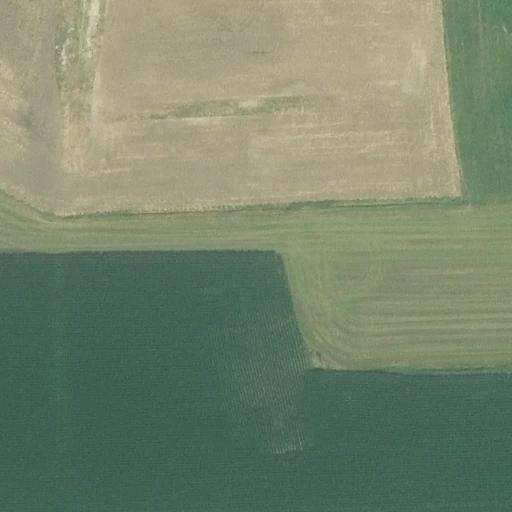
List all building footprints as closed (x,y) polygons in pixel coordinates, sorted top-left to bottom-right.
[(217,22),(218,0),(173,0),(172,18),(217,22)] [(218,0),(217,22),(261,26),(263,0),(218,0)] [(265,68),(422,85),(429,24),(302,11),(300,26),(270,22),(265,68)] [(78,42),(88,20),(79,16),(70,39),(78,42)] [(162,20),(152,19),(150,41),(160,42),(162,20)] [(156,59),(159,43),(101,35),(97,68),(166,77),(169,60),(156,59)] [(44,78),(43,90),(53,91),(79,94),(83,49),(45,46),(44,64),(45,64),(44,78)] [(79,94),(53,91),(43,90),(42,103),(40,116),(39,116),(37,135),(75,138),(79,94)]
